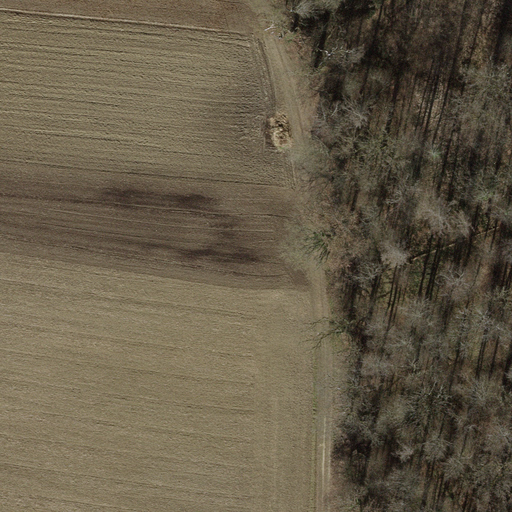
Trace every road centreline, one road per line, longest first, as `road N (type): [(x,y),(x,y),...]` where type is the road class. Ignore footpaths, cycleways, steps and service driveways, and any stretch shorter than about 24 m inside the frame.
road 1 (track): [(269,0),(305,81),(319,139),(330,511)]
road 2 (track): [(312,102),(417,0)]
